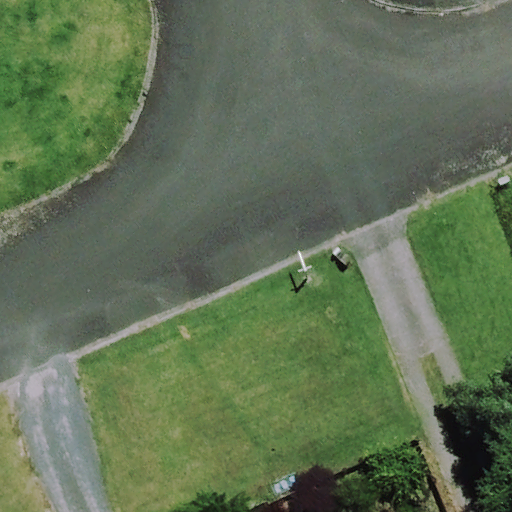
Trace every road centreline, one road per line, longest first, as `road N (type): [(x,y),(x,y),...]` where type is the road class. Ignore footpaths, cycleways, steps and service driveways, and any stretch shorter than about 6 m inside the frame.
road 1 (residential): [(306,168),(0,302)]
road 2 (residential): [(511,81),(306,168)]
road 3 (residential): [(234,0),(306,168)]
